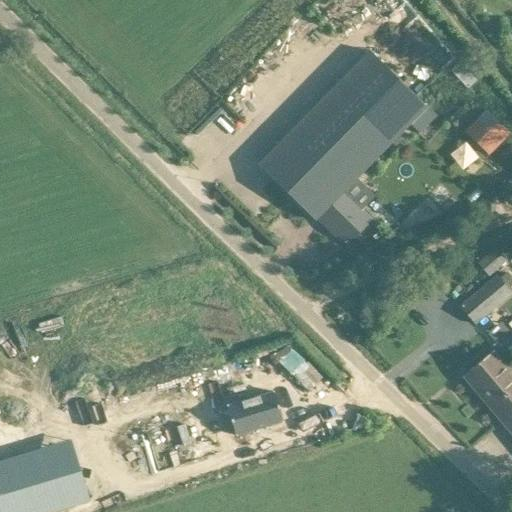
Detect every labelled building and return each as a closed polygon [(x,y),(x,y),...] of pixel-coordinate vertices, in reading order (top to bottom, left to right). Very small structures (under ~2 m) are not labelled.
[(338,4),(310,13),(318,35),(346,25),(338,4)] [(357,178),(410,123),(420,133),(437,116),(369,50),(257,164),(312,218),(315,220),(317,218),(320,215),(325,219),(322,222),(336,236),(340,240),(349,231),(354,236),(371,219),(343,191),(357,178)] [(459,62),(450,70),(467,87),(476,79),(459,62)] [(160,88),(174,121),(228,99),(214,66),(160,88)] [(486,110),(465,132),(490,156),(511,135),(486,110)] [(495,247),(477,263),(488,276),(506,260),(495,247)] [(482,324),(511,295),(511,283),(500,270),(463,304),(482,324)] [(498,346),(496,347),(511,363),(511,361),(511,333),(511,334),(498,346)] [(511,370),(494,349),(463,374),(511,432),(511,370)] [(273,391),(226,406),(235,435),(282,421),(273,391)] [(70,440),(0,460),(0,511),(50,511),(88,501),(70,440)]
